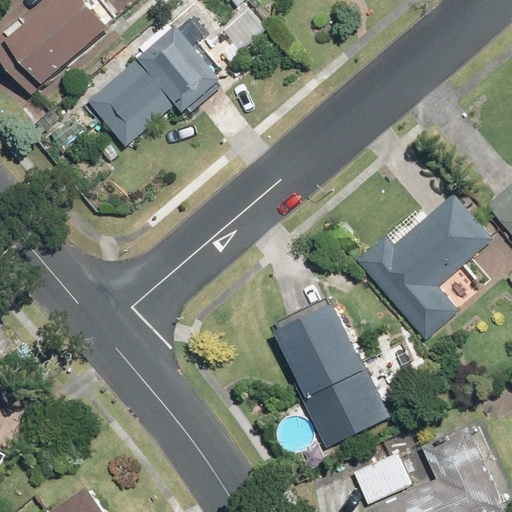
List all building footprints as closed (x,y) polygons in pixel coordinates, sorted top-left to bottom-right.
[(27,18),(8,34),(48,81),(35,92),(42,101),(131,28),(107,0),(61,0),(32,24),(27,18)] [(271,30),(252,7),(227,29),(246,52),(271,30)] [(232,75),(180,15),(142,49),(146,54),(92,101),(131,147),(180,104),(188,113),(232,75)] [(511,190),(493,207),(511,228),(511,190)] [(386,231),(359,257),(433,339),(467,308),(446,286),(499,238),(459,195),(401,248),(386,231)] [(339,292),(279,319),(313,393),(306,397),(329,448),(396,418),(339,292)] [(441,479),(371,508),(372,511),(509,511),(511,511),(511,498),(479,418),(425,440),(441,479)] [(112,511),(94,486),(56,511),(112,511)]
